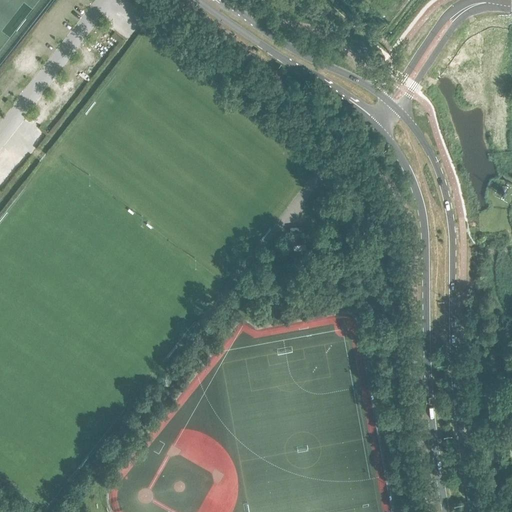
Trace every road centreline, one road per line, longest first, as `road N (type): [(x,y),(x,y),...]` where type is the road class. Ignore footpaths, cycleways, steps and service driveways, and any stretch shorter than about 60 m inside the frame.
road 1 (secondary): [(472,511),(454,379),(450,219),(426,144),(396,109)]
road 2 (secondary): [(373,123),(405,166),(423,219),(427,375),(445,511)]
road 3 (secondary): [(198,0),(373,123)]
road 4 (secondary): [(385,100),(226,0)]
